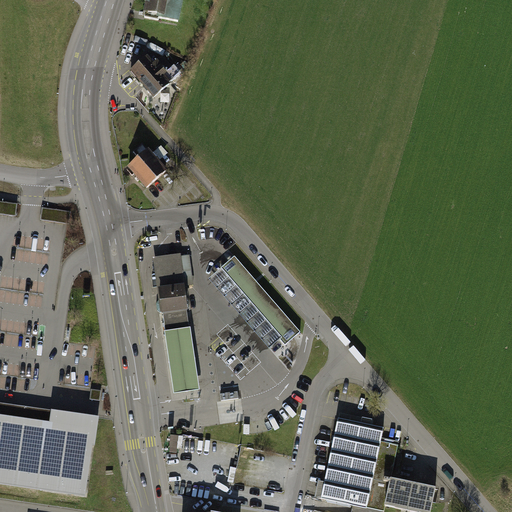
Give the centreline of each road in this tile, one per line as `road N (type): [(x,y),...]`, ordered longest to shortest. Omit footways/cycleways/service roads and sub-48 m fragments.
road 1 (residential): [(349,357),(234,220),(215,212),(109,226)]
road 2 (primary): [(109,226),(154,511)]
road 3 (residential): [(488,511),(349,357)]
road 4 (residential): [(349,357),(318,383),(287,511)]
